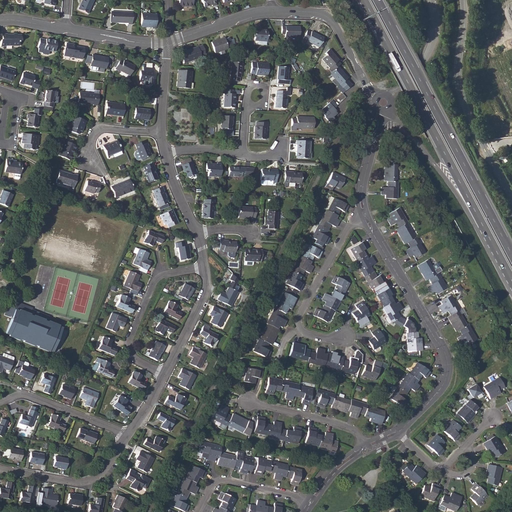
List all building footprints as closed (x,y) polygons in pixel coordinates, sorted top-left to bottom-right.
[(81,0),(78,9),(87,13),(93,0),(81,0)] [(127,24),(131,25),(132,12),(111,11),(110,22),(127,23),(127,24)] [(141,14),(141,25),(147,26),(147,27),(151,27),(151,29),(156,29),(156,14),(141,14)] [(285,37),(299,38),(299,26),(281,26),(281,34),(285,34),(285,37)] [(267,41),(267,30),(255,29),(254,40),(258,40),(257,45),(266,46),(267,41)] [(306,41),(318,47),(323,38),(311,32),(310,33),(306,31),(301,42),(305,44),(306,41)] [(17,33),(13,33),(13,35),(7,35),(7,33),(2,34),(2,39),(0,40),(0,46),(6,46),(6,45),(12,45),(12,46),(19,45),(19,41),(21,41),(20,35),(17,35),(17,33)] [(215,53),(220,52),(224,50),(228,49),(228,47),(233,45),(230,37),(225,39),(225,38),(211,42),(215,53)] [(39,38),(37,48),(38,48),(37,52),(41,53),(42,54),(47,54),(48,54),(49,51),(54,52),(57,41),(45,39),(39,38)] [(63,55),(82,59),(84,47),(74,45),(74,44),(66,43),(63,55)] [(181,58),(183,63),(200,57),(200,55),(204,53),(201,45),(181,52),(183,57),(181,58)] [(331,71),(338,66),(340,64),(338,61),(339,60),(330,48),(325,53),(327,54),(322,58),(329,67),(328,68),(331,71)] [(98,67),(106,68),(108,57),(92,55),(91,57),(90,64),(90,66),(90,69),(91,70),(96,71),(97,70),(98,67)] [(119,70),(129,76),(134,66),(123,60),(123,61),(119,59),(114,69),(118,71),(119,70)] [(231,81),(239,82),(239,77),(240,77),(241,63),(232,62),(230,77),(231,77),(231,81)] [(255,75),(267,75),(268,63),(251,62),(250,74),(255,74),(255,75)] [(0,77),(12,81),(15,70),(0,65),(0,77)] [(277,83),(289,84),(290,81),(287,80),(288,67),(278,66),(277,80),(277,83)] [(331,71),(330,73),(339,85),(337,86),(342,93),(352,85),(346,78),(348,78),(338,66),(331,71)] [(148,83),(151,84),(152,72),(151,72),(151,68),(143,67),(142,71),(139,71),(139,81),(148,81),(148,83)] [(178,70),(176,88),(190,89),(190,83),(192,71),(178,70)] [(24,84),(31,86),(31,87),(36,89),(39,81),(33,79),(34,76),(22,72),(18,83),(23,85),(24,84)] [(43,106),(52,107),(52,103),(51,103),(52,96),(56,97),(56,92),(45,90),(44,102),(43,102),(43,106)] [(223,107),(234,108),(235,98),(234,98),(234,94),(233,94),(233,90),(222,90),(222,94),(223,94),(223,107)] [(274,108),(285,108),(286,95),(285,95),(285,91),(276,91),(276,94),(275,94),(274,108)] [(78,103),(86,104),(87,102),(93,103),(92,104),(92,105),(97,106),(98,94),(79,92),(78,103)] [(337,106),(332,100),(319,110),(328,121),(338,113),(334,109),(337,106)] [(124,103),(113,102),(112,104),(106,103),(105,114),(123,115),(124,103)] [(36,127),(38,115),(41,116),(42,109),(34,108),(33,114),(26,114),(26,118),(27,118),(26,126),(36,127)] [(133,119),(148,120),(149,110),(135,108),(133,119)] [(71,122),(69,127),(68,126),(66,130),(76,134),(77,130),(81,132),(83,127),(82,126),(84,121),(72,116),(68,115),(66,120),(70,122),(71,122)] [(221,129),(231,130),(231,121),(232,121),(232,116),(221,116),(221,129)] [(291,119),(291,126),(296,126),(296,128),(312,129),(313,117),(296,116),(296,119),(291,119)] [(254,139),(265,139),(266,127),(267,127),(267,123),(256,122),(255,126),(254,139)] [(23,149),(33,150),(34,145),(36,145),(37,135),(22,133),(20,143),(24,144),(23,149)] [(75,146),(74,145),(69,143),(70,141),(65,139),(64,141),(57,156),(69,160),(75,146)] [(296,158),(307,158),(307,154),(308,154),(309,141),(296,140),(295,145),(297,145),(296,158)] [(106,156),(111,154),(120,151),(116,141),(106,145),(106,144),(102,146),(106,156)] [(150,155),(146,146),(147,146),(146,142),(140,145),(139,142),(135,144),(137,150),(141,159),(150,155)] [(21,163),(16,162),(11,162),(11,160),(11,159),(6,159),(4,171),(14,173),(13,177),(14,178),(18,179),(19,178),(19,174),(20,174),(21,163)] [(384,164),(383,181),(387,181),(397,182),(397,165),(394,165),(395,160),(388,160),(388,164),(384,164)] [(195,174),(191,162),(181,165),(186,177),(188,176),(188,179),(190,180),(195,178),(196,177),(195,174)] [(143,171),(148,182),(157,179),(154,171),(155,171),(152,163),(143,167),(144,170),(143,171)] [(207,176),(220,177),(220,163),(216,163),(216,164),(205,164),(205,170),(207,170),(207,176)] [(228,176),(241,177),(241,175),(244,175),(245,168),(228,167),(228,176)] [(260,180),(272,181),(272,183),(276,184),(276,180),(277,169),(268,169),(268,170),(260,170),(260,180)] [(69,187),(73,188),(77,175),(73,174),(72,175),(59,171),(56,181),(69,186),(69,187)] [(283,182),(300,183),(301,173),(293,173),(293,172),(284,172),(283,182)] [(324,187),(331,190),(334,185),(340,188),(345,179),(332,172),(324,187)] [(110,187),(114,198),(133,190),(128,179),(110,187)] [(84,190),(93,193),(94,192),(97,193),(100,184),(90,181),(90,182),(87,181),(84,190)] [(397,199),(397,181),(397,182),(387,181),(387,187),(381,187),(380,195),(385,195),(385,198),(397,199)] [(152,190),(154,194),(155,197),(154,198),(157,206),(167,202),(165,197),(166,197),(161,186),(152,190)] [(0,197),(0,203),(7,206),(12,194),(2,191),(0,195),(1,195),(0,197)] [(330,197),(328,201),(329,202),(325,209),(326,209),(327,210),(333,198),(330,197)] [(327,210),(337,215),(340,210),(344,212),(348,206),(333,198),(327,210)] [(201,218),(213,219),(214,200),(203,199),(203,204),(201,204),(201,218)] [(237,218),(247,218),(247,217),(255,217),(255,207),(238,207),(237,218)] [(407,223),(398,208),(388,214),(390,217),(386,219),(390,226),(395,223),(398,228),(406,224),(407,223)] [(165,223),(167,227),(176,223),(171,209),(159,214),(163,224),(165,223)] [(318,225),(327,229),(330,225),(335,227),(339,220),(335,218),(337,215),(327,210),(326,209),(318,225)] [(267,212),(267,217),(266,225),(268,225),(268,229),(276,229),(277,212),(267,212)] [(395,230),(404,244),(407,242),(414,238),(406,224),(398,228),(395,230)] [(322,243),(325,245),(329,238),(324,235),(327,229),(318,225),(311,237),(316,240),(322,243)] [(143,243),(151,246),(154,241),(160,243),(163,237),(147,231),(143,243)] [(414,238),(407,242),(409,247),(405,250),(409,257),(412,256),(414,258),(424,252),(415,237),(414,238)] [(222,252),(235,252),(236,242),(227,242),(227,240),(219,240),(219,241),(219,250),(222,250),(222,252)] [(177,247),(179,260),(189,258),(188,250),(189,250),(188,245),(184,246),(183,241),(175,243),(175,248),(177,247)] [(349,249),(356,261),(366,255),(363,250),(367,247),(363,241),(349,249)] [(314,248),(307,244),(301,256),(311,261),(313,256),(318,258),(322,252),(320,251),(322,247),(320,246),(316,244),(314,248)] [(132,263),(147,270),(150,261),(146,260),(148,254),(138,249),(132,263)] [(262,250),(254,250),(254,251),(245,250),(244,261),(245,261),(245,265),(252,265),(253,264),(253,261),(258,262),(258,259),(261,259),(262,257),(262,251),(262,250)] [(291,271),(301,276),(304,270),(309,273),(313,266),(309,264),(311,261),(301,256),(300,255),(291,271)] [(355,262),(363,277),(373,271),(370,266),(375,263),(371,256),(367,258),(366,255),(356,261),(355,262)] [(428,279),(436,274),(427,259),(416,266),(425,281),(428,279)] [(123,286),(137,292),(141,283),(137,282),(139,275),(129,271),(123,286)] [(285,283),(299,291),(303,284),(298,281),(301,276),(291,271),(285,283)] [(363,277),(370,289),(384,281),(381,274),(376,277),(373,271),(363,277)] [(228,287),(232,290),(238,280),(232,273),(229,279),(231,281),(228,287)] [(436,274),(428,279),(431,284),(426,287),(430,294),(433,292),(435,294),(446,288),(437,273),(436,274)] [(342,295),(349,283),(334,275),(331,282),(335,285),(333,290),(342,295)] [(178,296),(187,300),(191,293),(194,289),(192,288),(194,285),(189,283),(187,286),(183,284),(178,296)] [(394,293),(390,286),(387,288),(385,285),(374,291),(383,306),(393,301),(389,295),(394,293)] [(216,300),(231,307),(238,292),(232,290),(228,287),(225,293),(220,291),(216,300)] [(333,309),(334,310),(342,295),(333,290),(330,296),(324,293),(321,300),(325,302),(323,305),(333,309)] [(283,312),(285,313),(288,308),(290,309),(296,298),(283,292),(275,308),(283,312)] [(115,307),(131,313),(134,306),(127,304),(129,299),(120,295),(115,307)] [(446,310),(450,316),(458,311),(459,310),(450,295),(439,302),(441,305),(438,306),(441,313),(446,310)] [(10,299),(6,308),(8,309),(11,301),(20,305),(21,303),(10,299)] [(32,308),(21,303),(20,305),(11,301),(8,309),(6,308),(4,314),(11,318),(5,333),(52,352),(61,328),(47,322),(49,316),(35,311),(34,312),(32,316),(29,315),(31,311),(31,309),(32,308)] [(162,313),(177,320),(181,314),(174,310),(177,305),(168,301),(162,313)] [(351,313),(357,322),(369,315),(360,301),(354,305),(357,309),(351,313)] [(399,317),(396,312),(401,309),(397,302),(394,304),(393,301),(383,306),(382,307),(391,322),(392,322),(401,328),(404,322),(404,321),(399,317)] [(326,322),(333,309),(323,305),(320,310),(315,308),(312,315),(326,322)] [(210,323),(220,328),(227,313),(213,306),(209,315),(213,317),(210,323)] [(267,324),(277,329),(278,326),(282,328),(285,321),(280,318),(283,312),(275,308),(274,308),(266,323),(267,324)] [(447,318),(455,332),(458,330),(466,325),(458,311),(450,316),(447,318)] [(105,328),(115,332),(118,326),(122,328),(126,319),(111,313),(105,328)] [(153,331),(162,335),(165,330),(171,333),(174,327),(159,320),(153,331)] [(268,343),(271,344),(278,330),(277,329),(267,324),(260,339),(268,343)] [(463,343),(465,345),(476,339),(467,324),(466,325),(458,330),(461,335),(456,338),(460,344),(463,343)] [(211,347),(211,346),(215,339),(217,335),(202,328),(199,334),(205,337),(203,342),(211,347)] [(367,340),(374,350),(379,346),(385,343),(376,329),(370,332),(373,336),(367,340)] [(406,333),(407,351),(421,350),(420,338),(417,339),(417,332),(406,333)] [(98,349),(113,355),(116,349),(110,346),(112,341),(103,337),(98,349)] [(252,351),(266,358),(270,351),(264,349),(268,343),(260,339),(258,338),(252,351)] [(147,356),(156,361),(161,350),(162,351),(164,346),(154,341),(147,356)] [(289,356),(306,361),(309,352),(309,350),(303,349),(304,346),(292,343),(289,356)] [(189,363),(199,368),(206,354),(192,347),(188,355),(192,358),(189,363)] [(306,362),(323,367),(323,365),(327,354),(323,353),(324,350),(316,348),(315,354),(309,352),(306,361),(306,362)] [(323,365),(340,369),(342,360),(343,357),(327,353),(327,354),(323,365)] [(0,372),(2,368),(9,371),(13,361),(0,355),(0,372)] [(348,362),(342,360),(340,369),(339,371),(353,374),(357,359),(350,357),(348,362)] [(92,369),(95,371),(100,359),(97,358),(92,369)] [(109,363),(100,359),(95,371),(111,378),(113,371),(107,369),(109,363)] [(360,375),(373,381),(380,366),(382,362),(375,359),(373,363),(371,368),(365,365),(360,375)] [(34,370),(27,367),(28,365),(27,363),(24,362),(22,362),(18,361),(13,372),(18,374),(26,377),(25,378),(30,380),(34,370)] [(409,373),(418,380),(421,375),(425,378),(430,372),(417,363),(409,373)] [(178,385),(188,390),(195,375),(181,368),(177,376),(182,378),(178,385)] [(244,381),(254,384),(255,377),(260,378),(262,371),(246,368),(244,381)] [(127,382),(142,389),(145,384),(139,381),(141,375),(132,371),(127,382)] [(42,391),(49,394),(55,378),(56,375),(55,373),(54,373),(52,373),(51,377),(43,374),(40,382),(45,385),(42,391)] [(397,387),(406,393),(409,388),(414,391),(419,385),(415,383),(418,380),(409,373),(408,373),(397,387)] [(264,393),(272,395),(273,390),(279,391),(282,381),(282,380),(268,377),(264,393)] [(482,387),(489,399),(500,393),(498,390),(504,387),(498,378),(482,387)] [(284,398),(292,400),(293,396),(296,397),(298,386),(298,384),(282,381),(279,391),(285,392),(284,398)] [(479,398),(482,396),(475,384),(466,389),(471,398),(477,395),(479,398)] [(65,398),(70,400),(74,390),(61,385),(57,394),(65,397),(65,398)] [(301,403),(308,405),(312,389),(298,386),(296,397),(302,398),(301,403)] [(389,398),(402,407),(407,401),(402,398),(406,393),(397,387),(389,398)] [(83,404),(92,408),(98,393),(83,388),(79,397),(85,400),(83,404)] [(316,406),(323,408),(325,403),(331,405),(334,396),(334,394),(321,390),(316,406)] [(164,403),(179,410),(185,398),(176,394),(174,399),(167,396),(164,403)] [(112,406),(127,414),(130,409),(124,405),(127,400),(119,395),(112,406)] [(330,408),(346,413),(347,411),(350,400),(334,396),(331,405),(330,408)] [(350,400),(347,411),(350,412),(349,416),(356,418),(358,413),(364,415),(367,406),(367,405),(350,400)] [(456,413),(466,423),(474,414),(475,413),(475,411),(474,410),(477,407),(469,400),(456,413)] [(210,418),(226,426),(227,425),(231,416),(225,414),(228,408),(221,405),(219,409),(216,407),(210,418)] [(30,427),(36,412),(37,408),(32,406),(30,410),(29,409),(26,416),(21,414),(18,423),(17,426),(18,427),(23,429),(25,429),(26,426),(30,427)] [(368,421),(380,424),(384,412),(367,406),(364,415),(363,416),(369,418),(368,421)] [(159,427),(167,431),(173,419),(159,412),(155,419),(162,422),(159,427)] [(46,426),(62,432),(64,425),(58,423),(60,417),(51,414),(46,426)] [(231,416),(227,425),(242,432),(247,421),(232,414),(231,416)] [(253,432),(267,436),(269,425),(263,424),(264,418),(257,417),(253,432)] [(442,430),(454,441),(459,435),(455,432),(460,427),(452,420),(442,430)] [(266,437),(283,440),(286,431),(279,429),(280,423),(273,422),(272,426),(269,425),(267,436),(266,437)] [(283,441),(296,444),(300,428),(293,427),(291,432),(286,431),(283,440),(283,441)] [(304,443),(318,446),(320,435),(314,434),(315,429),(308,427),(304,443)] [(80,439),(92,443),(96,434),(91,432),(91,433),(83,430),(78,429),(75,436),(80,438),(80,439)] [(318,447),(334,451),(337,441),(331,440),(332,434),(324,432),(323,436),(320,435),(318,446),(318,447)] [(426,445),(438,456),(443,450),(439,446),(443,442),(435,435),(426,445)] [(142,445),(157,452),(163,440),(154,436),(152,441),(145,438),(142,445)] [(491,452),(494,458),(503,452),(493,436),(482,443),(488,453),(491,452)] [(214,458),(218,458),(219,452),(221,446),(204,442),(200,441),(198,450),(202,451),(201,453),(207,454),(206,460),(213,462),(214,458)] [(15,460),(20,461),(22,450),(9,448),(8,458),(15,459),(15,460)] [(136,467),(145,472),(152,458),(139,451),(135,459),(139,461),(136,467)] [(36,464),(41,465),(43,454),(30,452),(28,462),(36,463),(36,464)] [(216,465),(232,469),(233,465),(235,456),(219,452),(218,458),(216,465)] [(235,456),(233,465),(240,467),(239,472),(246,474),(249,458),(236,455),(235,456)] [(60,468),(64,469),(66,458),(54,456),(52,466),(61,468),(60,468)] [(254,473),(261,475),(262,470),(269,472),(271,461),(257,458),(254,473)] [(273,479),(281,480),(281,476),(285,477),(287,467),(287,465),(271,461),(269,472),(274,473),(273,479)] [(401,471),(415,484),(424,474),(415,466),(413,468),(408,464),(401,471)] [(486,483),(497,486),(501,468),(488,464),(485,476),(488,477),(486,483)] [(185,478),(195,482),(197,477),(202,479),(205,472),(191,466),(185,478)] [(290,484),(297,485),(300,470),(287,467),(285,477),(291,478),(290,484)] [(128,487),(137,491),(142,480),(128,472),(124,479),(130,482),(128,487)] [(177,493),(186,497),(189,492),(194,494),(197,487),(193,485),(195,482),(185,478),(184,477),(177,493)] [(0,496),(10,499),(13,483),(6,481),(5,489),(0,488),(0,496)] [(419,495),(432,501),(439,486),(431,483),(429,488),(423,485),(419,495)] [(469,497),(477,505),(487,495),(475,484),(470,488),(474,492),(469,497)] [(18,500),(31,503),(34,486),(28,485),(26,493),(20,492),(18,500)] [(39,503),(55,506),(57,495),(50,494),(51,490),(42,488),(39,503)] [(219,507),(228,511),(234,499),(220,492),(217,499),(221,501),(219,507)] [(171,505),(184,511),(188,505),(183,503),(186,497),(177,493),(171,505)] [(439,504),(455,511),(461,497),(451,493),(448,497),(443,495),(439,504)] [(66,503),(79,505),(81,495),(76,494),(76,495),(68,494),(66,503)] [(121,511),(120,511),(126,500),(116,495),(114,499),(111,507),(114,508),(111,511),(121,511)] [(87,511),(99,511),(102,499),(95,498),(94,505),(88,504),(87,511)] [(247,511),(265,511),(266,506),(263,505),(264,501),(257,500),(255,506),(249,505),(247,511)] [(265,511),(279,511),(281,505),(273,503),(272,507),(266,506),(265,511)]
